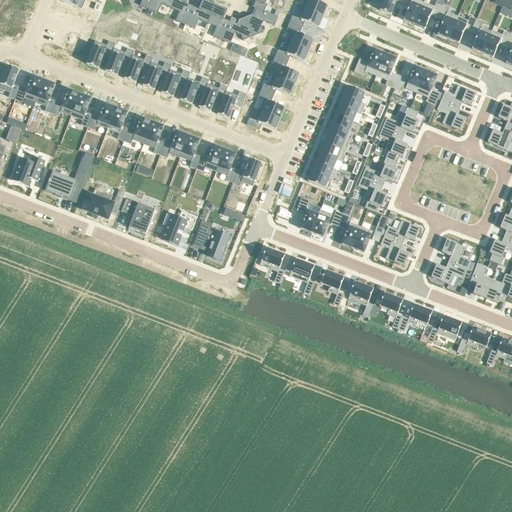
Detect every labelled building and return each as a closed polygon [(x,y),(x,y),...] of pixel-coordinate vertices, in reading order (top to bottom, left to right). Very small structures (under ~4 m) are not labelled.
[(142,0),(140,6),(149,10),(153,0),(142,0)] [(153,0),(149,10),(158,14),(162,5),(171,8),(174,0),(153,0)] [(174,0),(171,8),(180,12),(176,21),(185,25),(193,7),(187,4),(188,0),(174,0)] [(193,7),(185,25),(195,29),(199,20),(208,24),(215,5),(203,0),(199,9),(193,7)] [(252,0),(253,0),(256,1),(253,8),(257,9),(265,12),(267,5),(265,5),(267,0),(278,0),(284,3),(285,0),(252,0)] [(309,0),(305,10),(323,17),(328,7),(314,1),(314,0),(309,0)] [(382,5),(380,11),(391,15),(396,1),(403,4),(404,0),(382,0),(381,4),(382,5)] [(404,0),(403,4),(409,7),(404,21),(414,25),(424,3),(416,0),(404,0)] [(495,0),(494,3),(509,9),(511,3),(505,0),(495,0)] [(424,3),(414,25),(425,30),(431,16),(437,19),(442,6),(436,3),(434,7),(424,3)] [(215,5),(208,24),(216,28),(213,37),(222,41),(230,22),(224,20),(228,11),(215,5)] [(442,6),(437,19),(444,21),(438,35),(448,40),(458,17),(447,13),(449,9),(442,6)] [(252,15),(245,18),(253,37),(263,33),(261,27),(264,22),(275,26),(278,18),(265,12),(257,9),(254,16),(252,15)] [(292,16),(289,23),(302,28),(305,22),(319,28),(323,17),(305,10),(301,20),(292,16)] [(458,17),(448,40),(459,44),(465,30),(471,33),(476,20),(470,17),(468,22),(458,17)] [(230,22),(222,41),(230,44),(235,33),(241,36),(243,41),(253,37),(245,18),(239,21),(238,23),(231,19),(230,22)] [(476,20),(471,33),(478,36),(472,49),(482,54),(491,33),(491,32),(481,28),(483,23),(476,20)] [(289,23),(287,30),(295,33),(291,44),(309,51),(313,41),(299,35),(302,28),(289,23)] [(491,33),(482,54),(493,58),(499,44),(505,47),(511,34),(504,32),(502,36),(491,31),(491,32),(491,33)] [(94,46),(87,64),(98,69),(104,55),(111,58),(112,53),(116,45),(109,42),(105,51),(94,46)] [(278,51),(275,57),(288,63),(291,56),(304,62),(309,51),(291,44),(287,54),(278,51)] [(111,58),(105,72),(117,76),(122,62),(129,65),(131,61),(134,52),(127,49),(124,58),(112,53),(111,58)] [(368,64),(365,72),(376,77),(385,54),(374,50),(368,64)] [(385,54),(376,77),(387,81),(391,73),(397,59),(385,54)] [(129,65),(124,79),(136,83),(141,69),(148,72),(150,68),(153,59),(146,56),(142,65),(131,61),(129,65)] [(275,57),(272,64),(281,67),(277,78),(295,85),(299,75),(285,69),(288,63),(275,57)] [(359,60),(354,72),(363,76),(365,72),(368,64),(359,60)] [(148,72),(143,86),(154,90),(160,76),(167,79),(168,75),(172,66),(165,63),(161,72),(150,68),(148,72)] [(3,78),(0,85),(12,89),(8,98),(15,100),(20,87),(13,85),(19,71),(7,66),(5,73),(4,72),(1,78),(3,78)] [(415,67),(405,89),(417,94),(426,71),(415,67)] [(167,79),(161,93),(173,98),(178,84),(185,86),(187,82),(190,73),(183,71),(180,79),(168,75),(167,79)] [(426,71),(417,94),(428,98),(428,99),(431,90),(437,76),(426,71)] [(387,81),(385,86),(395,89),(400,77),(391,73),(387,81)] [(20,87),(15,100),(22,103),(26,94),(37,99),(44,80),(32,76),(27,90),(20,87)] [(400,77),(395,89),(401,92),(407,80),(400,77)] [(185,86),(180,100),(192,105),(197,91),(204,93),(206,89),(209,81),(202,78),(198,87),(187,82),(185,86)] [(264,85),(261,91),(274,97),(276,90),(290,96),(295,85),(277,78),(272,88),(264,85)] [(44,80),(37,99),(48,103),(45,112),(52,114),(56,101),(50,99),(55,85),(44,80)] [(204,93),(199,107),(210,112),(216,98),(223,101),(224,97),(228,88),(221,85),(217,94),(206,89),(204,93)] [(445,92),(441,101),(458,109),(461,103),(471,107),(476,94),(458,86),(454,96),(445,92)] [(348,87),(344,97),(361,104),(361,103),(365,94),(348,87)] [(56,101),(52,114),(58,117),(62,108),(73,113),(80,94),(69,90),(63,104),(56,101)] [(428,98),(426,103),(435,106),(441,94),(431,90),(428,99),(428,98)] [(261,91),(258,98),(267,102),(262,112),(280,119),(285,109),(271,103),(274,97),(261,91)] [(223,101),(217,115),(229,119),(234,105),(242,108),(246,95),(239,92),(236,101),(224,97),(223,101)] [(80,94),(73,113),(84,117),(81,126),(88,128),(93,115),(86,113),(91,99),(80,94)] [(344,97),(340,106),(357,113),(356,114),(361,115),(365,105),(361,103),(361,104),(344,97)] [(441,101),(437,111),(446,115),(442,124),(461,132),(466,119),(456,115),(458,109),(441,101)] [(93,115),(88,128),(95,131),(98,122),(109,126),(116,108),(105,104),(99,118),(93,115)] [(511,109),(503,105),(498,118),(508,123),(506,129),(511,131),(511,109)] [(340,106),(336,115),(353,122),(356,114),(357,113),(340,106)] [(116,108),(109,126),(120,131),(117,139),(124,142),(129,129),(122,127),(128,113),(116,108)] [(387,118),(383,128),(404,137),(406,131),(413,133),(418,121),(415,120),(418,113),(407,108),(404,115),(406,116),(402,125),(387,118)] [(249,119),(247,125),(259,131),(262,124),(276,130),(280,119),(262,112),(258,122),(249,119)] [(336,115),(332,125),(349,132),(353,122),(336,115)] [(129,129),(124,142),(131,145),(134,136),(145,140),(152,122),(141,118),(136,132),(129,129)] [(152,122),(145,140),(157,145),(153,153),(160,156),(165,143),(158,141),(164,127),(152,122)] [(332,125),(328,134),(349,143),(353,133),(349,132),(332,125)] [(8,142),(15,144),(21,129),(14,127),(8,142)] [(383,128),(379,137),(394,144),(391,153),(389,152),(386,159),(397,163),(400,157),(402,158),(408,146),(401,143),(404,137),(383,128)] [(493,130),(488,143),(506,151),(510,142),(511,142),(511,131),(506,129),(503,135),(493,130)] [(165,143),(160,156),(167,159),(170,150),(182,154),(189,136),(177,132),(172,146),(165,143)] [(328,134),(324,144),(345,153),(349,143),(328,134)] [(189,136),(182,154),(193,159),(189,167),(196,170),(201,157),(195,155),(200,140),(189,136)] [(324,144),(320,153),(337,160),(337,161),(341,163),(345,153),(324,144)] [(201,157),(196,170),(203,173),(207,164),(218,168),(225,150),(213,146),(208,160),(201,157)] [(225,150),(218,168),(229,173),(226,181),(233,184),(238,171),(231,168),(236,154),(225,150)] [(320,153),(316,162),(333,169),(337,161),(337,160),(320,153)] [(85,154),(83,160),(92,163),(94,157),(85,154)] [(11,180),(11,181),(28,188),(29,187),(28,187),(31,180),(38,182),(38,181),(45,163),(46,162),(32,157),(32,158),(33,158),(31,162),(20,158),(20,159),(12,181),(11,180)] [(366,168),(362,178),(383,187),(386,180),(392,183),(397,170),(395,169),(397,163),(386,159),(383,165),(385,166),(381,175),(366,168)] [(238,171),(233,184),(240,187),(243,178),(254,182),(257,176),(258,176),(260,171),(259,171),(261,164),(250,160),(244,174),(238,171)] [(316,162),(312,172),(332,180),(336,171),(333,169),(316,162)] [(312,172),(308,182),(328,190),(332,180),(312,172)] [(53,174),(47,191),(55,195),(55,196),(62,198),(63,195),(77,201),(85,181),(76,178),(74,182),(53,174)] [(362,178),(358,187),(373,194),(370,202),(368,202),(365,209),(376,213),(379,207),(382,208),(387,195),(380,193),(383,187),(362,178)] [(88,194),(82,210),(108,220),(114,204),(110,203),(112,196),(96,190),(93,196),(88,194)] [(301,198),(296,211),(304,214),(308,201),(301,198)] [(126,200),(121,212),(134,217),(129,229),(146,235),(155,211),(126,200)] [(304,221),(300,229),(312,233),(318,215),(308,211),(306,215),(304,221)] [(318,215),(312,233),(323,238),(332,215),(320,211),(318,215)] [(505,216),(500,228),(506,231),(504,237),(511,240),(511,211),(508,217),(505,216)] [(336,212),(331,225),(338,227),(343,214),(336,212)] [(237,213),(234,219),(242,222),(245,216),(237,213)] [(167,227),(162,239),(170,242),(169,243),(177,246),(184,228),(192,231),(197,217),(189,214),(186,221),(167,214),(162,225),(167,227)] [(343,214),(338,227),(345,230),(350,217),(343,214)] [(388,227),(384,237),(401,244),(404,238),(414,242),(420,229),(401,222),(397,231),(388,227)] [(350,223),(341,245),(353,249),(361,228),(350,223)] [(377,227),(372,240),(379,243),(384,230),(377,227)] [(200,228),(193,246),(202,250),(204,247),(210,250),(207,256),(220,262),(230,237),(216,232),(215,234),(209,232),(210,231),(200,228)] [(361,228),(353,249),(364,253),(372,232),(361,228)] [(384,237),(380,246),(389,250),(385,259),(404,267),(409,254),(399,250),(401,244),(384,237)] [(495,241),(489,253),(492,255),(490,261),(501,266),(504,259),(502,258),(506,249),(511,251),(511,240),(504,237),(501,243),(495,241)] [(447,240),(442,253),(452,257),(449,263),(467,271),(471,261),(461,257),(465,248),(447,240)] [(266,248),(260,266),(278,273),(274,282),(280,285),(285,272),(279,270),(285,255),(266,248)] [(296,260),(289,277),(307,284),(304,294),(310,296),(314,283),(309,281),(314,267),(296,260)] [(436,265),(431,278),(450,286),(453,276),(463,280),(467,271),(449,263),(447,269),(436,265)] [(477,264),(470,283),(477,285),(473,294),(485,299),(493,279),(484,276),(487,268),(477,264)] [(325,271),(320,284),(330,288),(328,292),(337,296),(333,305),(339,307),(344,294),(338,292),(344,278),(325,271)] [(493,279),(485,299),(498,304),(501,295),(507,297),(511,284),(511,277),(505,275),(502,283),(493,279)] [(355,282),(348,300),(366,307),(363,316),(368,319),(373,306),(368,304),(373,289),(355,282)] [(384,294),(379,307),(388,310),(387,315),(396,318),(392,328),(398,330),(403,317),(397,315),(403,301),(384,294)] [(403,317),(398,330),(404,332),(407,323),(416,326),(418,322),(427,325),(432,312),(414,305),(408,319),(403,317)] [(432,328),(427,341),(433,343),(437,334),(455,341),(462,323),(443,316),(438,330),(432,328)] [(462,340),(457,353),(463,355),(466,345),(475,349),(477,344),(486,348),(491,335),(473,328),(467,342),(462,340)] [(491,351),(486,364),(492,366),(496,357),(505,360),(507,356),(511,357),(511,342),(502,339),(497,353),(491,351)]
